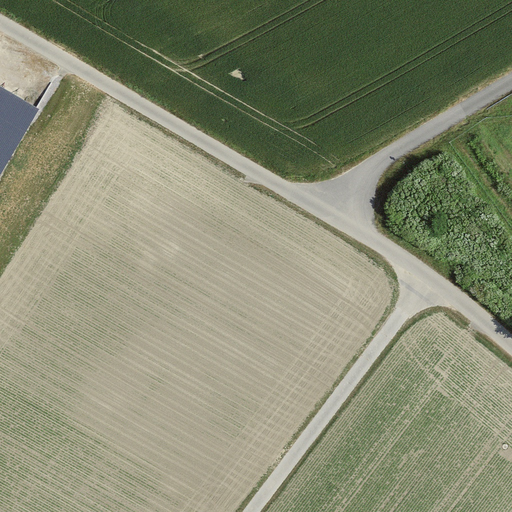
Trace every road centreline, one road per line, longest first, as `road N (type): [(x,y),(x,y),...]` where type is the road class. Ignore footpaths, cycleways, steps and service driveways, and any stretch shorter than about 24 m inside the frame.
road 1 (track): [(511,344),(368,236),(0,21)]
road 2 (motorway): [(511,279),(159,511)]
road 3 (track): [(252,511),(429,278)]
road 4 (motorway): [(378,511),(511,421)]
